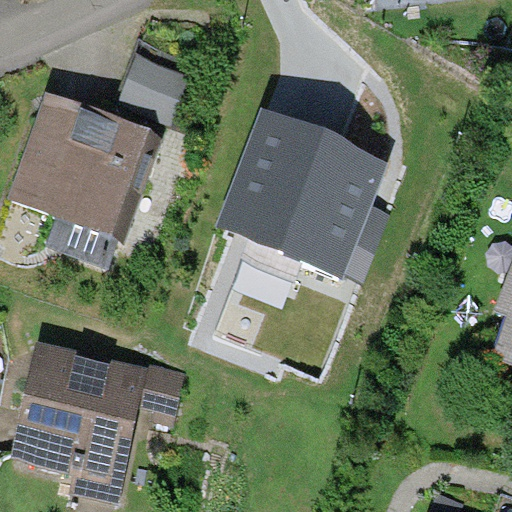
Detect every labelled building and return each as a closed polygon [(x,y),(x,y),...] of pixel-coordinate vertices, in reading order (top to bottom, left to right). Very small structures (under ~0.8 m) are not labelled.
[(139,58),(120,108),(170,126),(188,77),(139,58)] [(48,100),(10,203),(57,221),(47,248),(109,272),(121,242),(125,244),(155,165),(163,143),(48,100)] [(390,167),(268,116),(222,231),(253,244),(215,338),(324,381),(376,248),(390,214),(373,207),(390,167)] [(494,358),(511,364),(511,270),(495,313),(509,319),(494,358)] [(68,495),(119,507),(138,425),(173,433),(188,371),(146,361),(144,370),(36,345),(7,464),(72,479),(68,495)]
